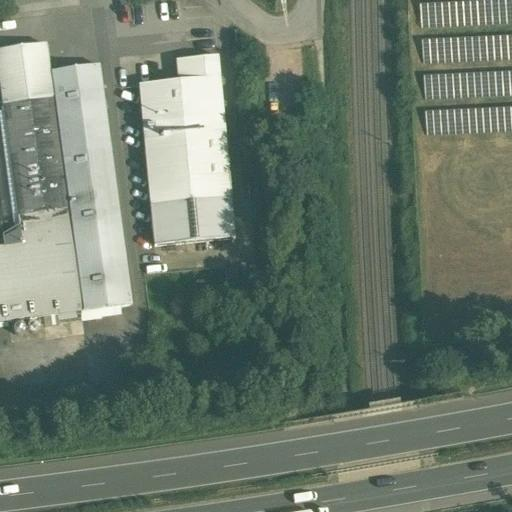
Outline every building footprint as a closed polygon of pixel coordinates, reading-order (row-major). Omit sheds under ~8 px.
[(45,46),(0,52),(0,93),(2,107),(53,100),(49,74),(45,46)] [(178,83),(138,87),(150,208),(230,200),(217,58),(189,61),(191,82),(178,83)] [(189,61),(176,62),(178,83),(191,82),(189,61)] [(99,68),(49,74),(53,100),(68,212),(73,251),(82,314),(131,308),(99,68)] [(53,100),(2,107),(17,219),(68,212),(53,100)] [(230,200),(150,208),(153,248),(234,241),(230,200)] [(68,212),(17,219),(20,246),(0,249),(0,325),(82,314),(73,251),(68,212)]
